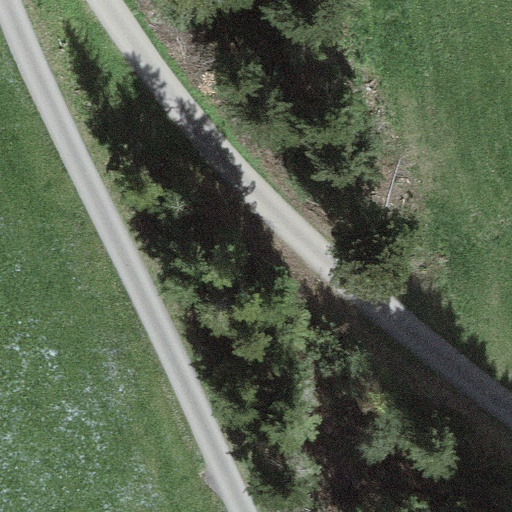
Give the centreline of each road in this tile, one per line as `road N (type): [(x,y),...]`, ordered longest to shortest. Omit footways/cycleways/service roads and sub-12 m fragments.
road 1 (track): [(249,511),(8,0)]
road 2 (track): [(160,0),(511,359)]
